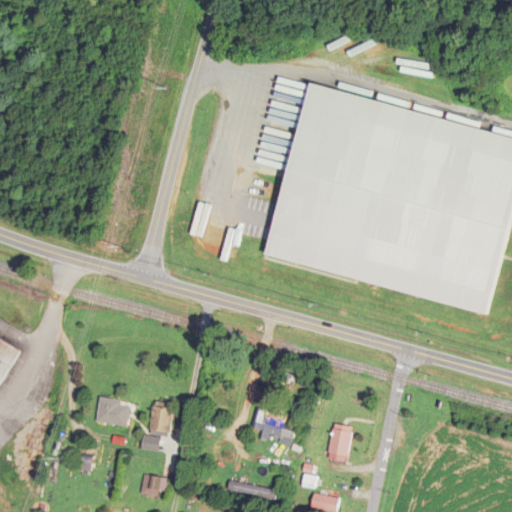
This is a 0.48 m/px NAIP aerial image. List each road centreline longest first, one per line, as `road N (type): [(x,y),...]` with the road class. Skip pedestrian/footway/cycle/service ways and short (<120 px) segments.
road 1 (secondary): [(511,380),(0,233)]
road 2 (residential): [(144,275),(216,0)]
road 3 (residential): [(70,257),(41,351),(0,412)]
road 4 (residential): [(407,352),(371,511)]
